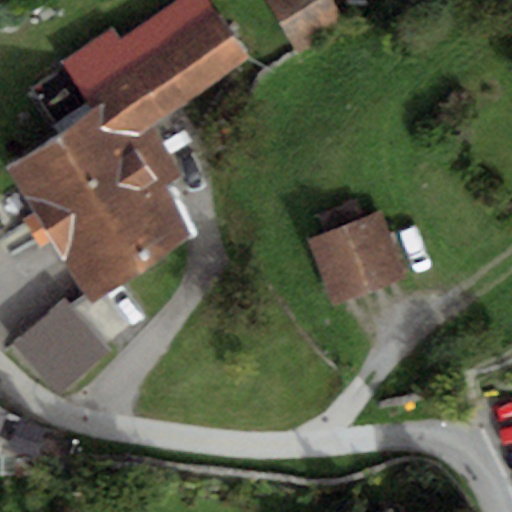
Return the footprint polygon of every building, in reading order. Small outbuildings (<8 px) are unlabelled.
[(93,109),(4,167),(86,294),(90,300),(104,290),(190,236),(167,188),(182,175),(154,126),(251,59),(210,0),(177,0),(121,41),(113,28),(62,61),(93,109)] [(330,0),(267,0),(297,50),(344,22),(330,0)] [(325,232),(307,238),(331,304),(404,278),(380,212),(363,219),(357,202),(319,215),(325,232)] [(71,306),(64,298),(13,344),(58,397),(110,352),(105,346),(132,323),(104,290),(90,300),(86,294),(71,306)] [(46,428),(17,419),(7,447),(37,457),(46,428)]
